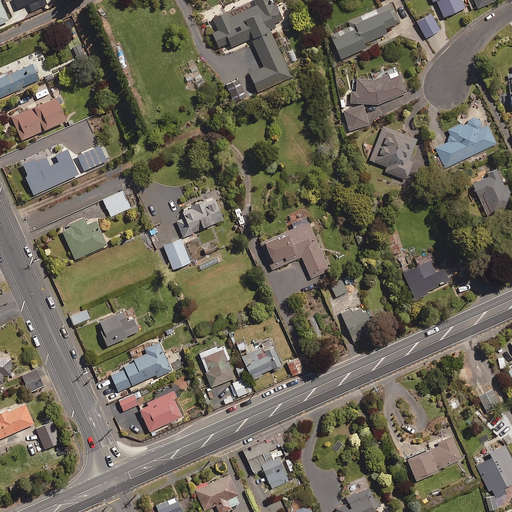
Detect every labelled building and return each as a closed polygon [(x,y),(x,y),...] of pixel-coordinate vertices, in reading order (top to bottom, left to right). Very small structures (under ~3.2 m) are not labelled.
[(0,0),(0,22),(8,19),(0,0)] [(273,5),(271,0),(253,0),(255,5),(229,16),(227,10),(213,16),(218,29),(212,32),(218,47),(227,43),(229,47),(251,37),(264,66),(250,73),(258,91),(291,76),(270,30),(275,27),(274,23),(283,19),(276,4),(273,5)] [(465,6),(462,0),(432,0),(433,1),(434,0),(436,0),(443,16),(465,6)] [(399,21),(391,2),(349,21),(350,25),(330,34),(341,58),(367,47),(365,42),(387,32),(385,27),(399,21)] [(440,29),(431,13),(416,21),(425,37),(440,29)] [(83,50),(75,52),(76,60),(85,59),(83,50)] [(38,70),(34,62),(7,75),(5,72),(0,74),(0,96),(39,79),(36,71),(38,70)] [(350,90),(350,102),(378,104),(407,91),(400,74),(398,75),(396,69),(373,79),(357,79),(356,90),(350,90)] [(66,118),(55,95),(10,116),(21,139),(66,118)] [(369,124),(363,104),(343,110),(349,130),(369,124)] [(488,124),(481,128),(481,123),(479,119),(477,118),(473,117),(469,119),(466,123),(462,125),(461,123),(447,130),(449,133),(448,141),(435,147),(445,168),(496,143),(488,124)] [(417,140),(383,126),(370,159),(387,166),(385,171),(406,179),(413,161),(409,160),(417,140)] [(106,160),(100,145),(77,155),(84,170),(106,160)] [(78,173),(67,148),(35,162),(33,157),(21,163),(34,193),(78,173)] [(504,185),(496,168),(488,172),(489,175),(472,183),(478,196),(483,193),(493,215),(511,205),(511,195),(506,184),(504,185)] [(130,207),(122,190),(102,199),(110,216),(130,207)] [(222,219),(215,197),(185,207),(186,209),(182,211),(183,213),(176,216),(183,236),(193,233),(192,231),(204,227),(204,225),(222,219)] [(87,223),(83,216),(60,227),(75,258),(106,244),(95,220),(87,223)] [(309,222),(298,227),(296,225),(260,240),(272,268),(301,256),(311,277),(329,269),(309,222)] [(394,233),(384,237),(390,254),(400,251),(394,233)] [(190,261),(180,238),(163,245),(173,268),(190,261)] [(434,268),(430,258),(401,271),(414,299),(428,293),(426,290),(453,278),(446,263),(434,268)] [(352,280),(349,274),(329,284),(335,296),(347,291),(344,284),(352,280)] [(334,297),(327,300),(334,315),(341,313),(334,297)] [(373,329),(363,306),(352,311),(350,308),(341,312),(352,338),(373,329)] [(89,318),(86,309),(70,315),(74,324),(89,318)] [(124,310),(100,320),(103,328),(100,329),(107,345),(139,331),(133,318),(128,320),(124,310)] [(190,331),(187,323),(176,327),(179,334),(190,331)] [(264,347),(258,333),(248,337),(255,351),(249,354),(243,340),(236,343),(252,379),(262,375),(261,372),(281,364),(272,344),(264,347)] [(172,369),(159,341),(144,348),(147,354),(123,365),(124,368),(111,374),(118,391),(156,374),(157,376),(172,369)] [(234,377),(222,348),(204,356),(210,371),(206,372),(211,386),(234,377)] [(0,382),(2,382),(3,374),(10,374),(11,358),(0,357),(0,382)] [(299,358),(287,363),(291,375),(304,370),(299,358)] [(43,385),(35,369),(22,375),(30,391),(43,385)] [(251,390),(245,377),(229,384),(235,397),(251,390)] [(134,392),(136,397),(149,391),(147,386),(134,392)] [(149,431),(182,416),(173,398),(176,397),(173,390),(146,402),(147,405),(139,408),(149,431)] [(138,404),(134,394),(119,400),(123,410),(138,404)] [(24,402),(0,412),(0,437),(33,423),(24,402)] [(59,442),(51,421),(36,427),(45,448),(59,442)] [(462,458),(452,435),(437,442),(438,444),(406,458),(416,480),(438,470),(437,469),(462,458)] [(497,507),(506,499),(503,493),(506,492),(504,487),(511,482),(511,458),(505,443),(482,454),(492,475),(483,479),(488,490),(491,488),(494,494),(484,499),(490,511),(497,507)] [(272,460),(268,451),(248,460),(253,472),(263,467),(272,487),(288,480),(278,457),(272,460)] [(216,505),(218,511),(220,511),(231,508),(231,506),(239,502),(236,495),(238,494),(230,473),(195,488),(204,510),(216,505)] [(345,497),(337,478),(313,488),(323,511),(370,511),(381,507),(377,497),(373,498),(368,486),(345,497)] [(182,511),(175,496),(156,505),(158,511),(182,511)]
